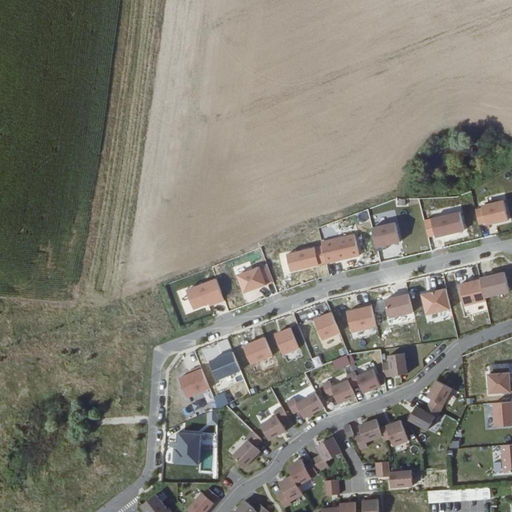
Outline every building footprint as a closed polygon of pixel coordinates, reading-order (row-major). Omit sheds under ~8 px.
[(473,206),(479,226),(508,219),(502,198),(473,206)] [(429,217),(435,237),(465,229),(459,209),(429,217)] [(375,248),(400,241),(394,220),(369,227),(375,248)] [(319,241),(325,264),(360,255),(354,232),(319,241)] [(284,253),(289,272),(319,263),(314,244),(284,253)] [(259,264),(234,273),(242,293),(266,284),(259,264)] [(216,277),(184,288),(192,311),(224,300),(216,277)] [(480,277),(457,282),(463,306),(485,301),(480,277)] [(447,288),(421,290),(423,313),(450,310),(447,288)] [(376,330),(371,307),(357,311),(357,312),(347,315),(352,336),(376,330)] [(312,316),(318,339),(338,334),(332,311),(312,316)] [(290,326),(273,333),(282,355),(299,348),(290,326)] [(250,365),(272,355),(264,335),(241,344),(250,365)] [(383,376),(407,373),(404,352),(387,354),(388,362),(381,363),(383,376)] [(256,373),(276,366),(272,357),(253,364),(256,373)] [(202,366),(177,376),(186,398),(210,388),(202,366)] [(350,375),(357,394),(380,385),(372,366),(350,375)] [(323,385),(326,396),(333,393),(336,403),(355,397),(348,377),(323,385)] [(511,378),(497,379),(498,399),(511,397),(511,378)] [(429,430),(450,386),(433,379),(425,396),(430,398),(425,409),(413,404),(406,419),(429,430)] [(300,411),(303,418),(324,409),(316,390),(287,402),(292,414),(300,411)] [(286,430),(282,422),(289,419),(283,407),(257,420),(267,440),(286,430)] [(511,407),(500,408),(501,432),(511,431),(511,407)] [(360,434),(355,435),(359,449),(367,446),(365,441),(381,436),(376,417),(356,423),(360,434)] [(385,440),(388,439),(391,447),(408,440),(400,418),(379,426),(385,440)] [(173,463),(199,464),(200,432),(174,431),(173,463)] [(261,451),(257,446),(262,441),(253,431),(228,453),(242,468),(261,451)] [(278,495),(283,505),(303,496),(297,483),(330,468),(326,458),(341,452),(333,435),(314,443),(319,456),(302,463),(300,458),(285,465),(289,474),(277,479),(283,492),(278,495)] [(388,476),(389,486),(413,485),(412,468),(389,469),(389,461),(375,461),(375,476),(388,476)] [(339,479),(324,479),(324,494),(339,494),(339,479)] [(189,511),(205,511),(219,497),(206,486),(186,508),(189,511)] [(171,511),(172,511),(153,492),(138,506),(143,511),(171,511)] [(320,511),(378,511),(378,497),(358,498),(358,500),(337,501),(337,506),(320,507),(320,511)] [(232,511),(256,511),(258,509),(240,499),(232,511)]
